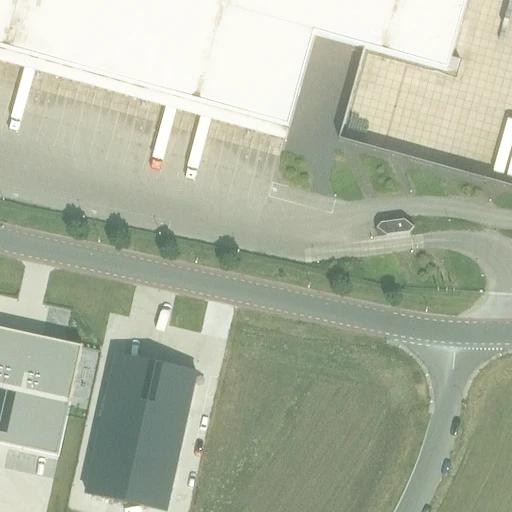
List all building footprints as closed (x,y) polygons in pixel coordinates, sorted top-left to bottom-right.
[(0,0),(0,49),(287,132),(315,31),(447,69),(466,0),(0,0)] [(244,150),(249,126),(240,124),(235,148),(244,150)] [(263,161),(266,130),(256,129),(252,160),(263,161)] [(410,234),(414,228),(404,221),(381,224),(377,230),(387,236),(410,234)] [(0,444),(59,457),(82,350),(100,354),(101,353),(39,339),(0,331),(0,444)] [(123,362),(93,500),(146,511),(173,511),(203,379),(123,362)]
